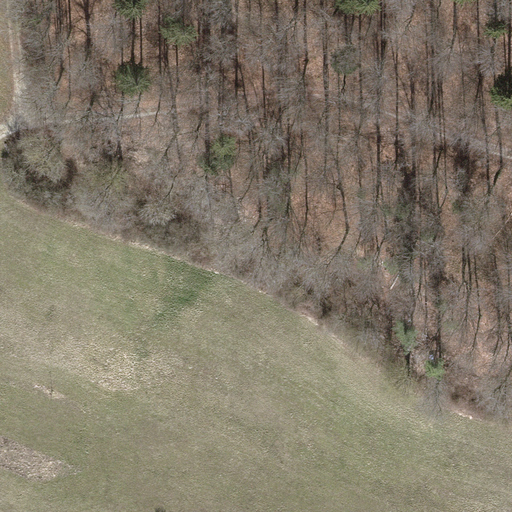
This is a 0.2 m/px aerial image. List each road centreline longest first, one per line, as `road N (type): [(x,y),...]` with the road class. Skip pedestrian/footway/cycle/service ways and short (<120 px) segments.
road 1 (track): [(17,123),(288,89),(348,94),(511,155)]
road 2 (track): [(17,123),(11,0)]
